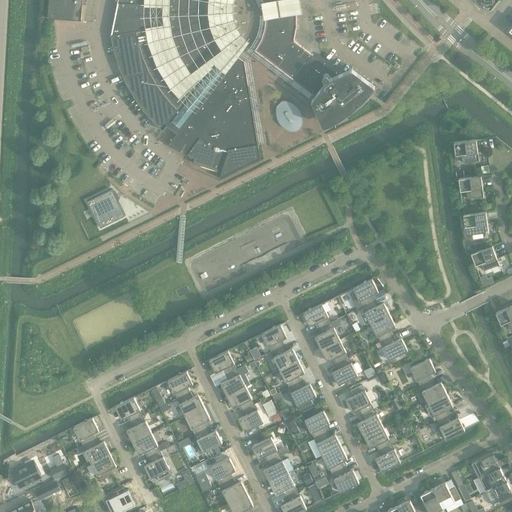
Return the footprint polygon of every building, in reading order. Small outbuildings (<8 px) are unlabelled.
[(49,0),(49,18),(82,21),(83,0),(49,0)] [(163,131),(167,126),(172,129),(177,133),(177,132),(178,133),(205,98),(237,56),(231,50),(232,50),(231,49),(231,50),(228,46),(224,41),(224,40),(219,30),(219,29),(218,29),(215,19),(216,19),(216,18),(215,18),(215,7),(215,6),(215,0),(118,0),(118,2),(118,3),(118,4),(111,35),(111,36),(115,51),(115,52),(120,67),(120,68),(120,67),(126,82),(127,83),(134,96),(135,97),(144,110),(144,111),(144,110),(153,120),(155,123),(163,131)] [(256,49),(255,50),(256,50),(256,51),(256,50),(265,57),(266,58),(275,64),(275,65),(276,65),(284,72),(285,72),(294,79),(294,80),(295,79),(304,86),(303,86),(304,87),(313,93),(313,94),(314,94),(316,95),(343,116),(344,116),(348,113),(352,110),(356,107),(357,107),(360,103),(364,100),(367,97),(368,96),(367,96),(338,74),(313,55),(314,54),(313,54),(304,48),(304,47),(303,47),(295,41),(295,40),(297,27),(297,26),(297,12),(298,12),(297,11),(297,10),(296,10),(296,11),(267,16),(267,15),(266,15),(266,16),(266,17),(266,27),(265,27),(265,28),(266,28),(262,39),(261,39),(262,40),(256,49)] [(177,133),(168,145),(187,155),(200,137),(205,141),(230,149),(259,144),(259,143),(258,143),(257,132),(257,131),(256,132),(255,121),(255,120),(253,109),(253,108),(251,98),(251,97),(251,96),(249,85),(250,85),(249,84),(247,73),(248,73),(247,72),(245,61),(246,61),(246,60),(245,60),(244,60),(238,56),(238,55),(237,56),(205,98),(178,133),(177,132),(177,133)] [(279,113),(280,115),(280,118),(281,120),(283,122),(284,124),(286,126),(288,127),(291,128),(293,129),(296,128),(298,127),(299,125),(300,122),(300,120),(300,117),(299,115),(298,113),(296,110),(295,109),(293,107),(291,105),(288,104),(286,104),(283,104),(280,108),(279,110),(279,113)] [(200,137),(187,155),(195,159),(193,163),(202,166),(201,167),(218,172),(218,171),(222,172),(221,175),(220,178),(261,158),(259,144),(230,149),(205,141),(200,137)] [(480,161),(477,140),(454,143),(456,155),(462,154),(463,162),(479,160),(479,162),(480,161)] [(489,165),(482,166),(483,174),(490,172),(489,165)] [(482,175),(459,178),(461,191),(467,190),(468,198),(484,196),(484,197),(485,197),(482,175)] [(114,187),(90,199),(103,225),(128,213),(114,187)] [(486,211),(464,214),(466,227),(465,228),(465,229),(464,231),(464,233),(465,235),(465,236),(466,238),(468,239),(474,238),(474,239),(484,238),(483,233),(489,232),(489,233),(486,211)] [(493,245),(472,253),(476,265),(482,263),(485,271),(500,265),(500,266),(501,266),(493,245)] [(365,283),(354,288),(360,301),(363,306),(376,300),(373,295),(379,292),(373,279),(367,282),(366,281),(364,282),(365,283)] [(376,300),(363,306),(365,312),(366,313),(361,315),(366,325),(370,322),(371,324),(390,315),(384,302),(379,305),(376,300)] [(309,310),(304,313),(310,326),(316,323),(318,329),(331,322),(329,317),(323,304),(312,309),(311,308),(309,309),(309,310)] [(511,305),(496,313),(502,324),(507,322),(510,329),(511,328),(511,305)] [(390,315),(371,324),(378,337),(381,342),(394,335),(391,330),(397,327),(390,315)] [(315,337),(316,339),(321,349),(341,340),(334,327),(331,322),(318,329),(321,334),(315,337)] [(273,328),(262,334),(269,347),(271,352),(285,345),(282,340),(288,337),(281,324),(276,327),(275,326),(273,327),(273,328)] [(394,335),(381,342),(383,347),(389,360),(408,350),(402,338),(396,340),(394,335)] [(341,340),(321,349),(328,362),(333,359),(336,364),(349,358),(346,352),(347,352),(341,340)] [(367,340),(362,343),(365,349),(370,347),(367,340)] [(285,345),(271,352),(274,357),(280,370),(299,360),(293,348),(287,350),(285,345)] [(215,357),(210,360),(216,373),(221,370),(224,375),(237,369),(235,363),(229,350),(217,356),(217,355),(215,356),(215,357)] [(333,372),(334,374),(339,385),(358,375),(352,363),(349,358),(336,364),(338,369),(333,372)] [(417,380),(420,386),(433,379),(431,374),(436,371),(430,358),(411,368),(417,381),(417,380)] [(299,360),(280,370),(286,382),(289,387),(302,381),(300,375),(305,373),(299,360)] [(227,380),(221,383),(227,396),(246,386),(247,387),(251,385),(245,374),(249,372),(246,365),(237,369),(224,375),(227,380)] [(381,365),(375,368),(378,373),(383,370),(381,365)] [(372,367),(365,371),(369,377),(375,374),(372,367)] [(179,375),(168,381),(175,393),(177,398),(191,392),(188,387),(194,384),(187,371),(182,374),(181,373),(179,374),(179,375)] [(433,379),(420,386),(423,391),(422,391),(429,404),(448,394),(441,382),(436,384),(433,379)] [(302,381),(289,387),(292,392),(291,393),(298,405),(300,410),(300,411),(314,404),(313,404),(311,399),(317,396),(310,383),(305,386),(302,381)] [(246,386),(227,396),(234,408),(239,406),(242,411),(255,404),(252,399),(253,399),(247,387),(246,386)] [(401,388),(395,391),(398,396),(403,393),(401,388)] [(392,389),(385,392),(389,400),(396,397),(392,389)] [(347,400),(352,410),(353,412),(358,410),(361,415),(374,408),(372,403),(366,390),(347,400)] [(191,392),(177,398),(180,404),(186,416),(205,407),(199,394),(193,397),(191,392)] [(448,394),(429,404),(435,416),(438,421),(451,415),(448,409),(454,407),(448,394)] [(121,404),(116,407),(122,420),(127,417),(130,422),(143,415),(141,410),(135,397),(124,403),(123,401),(121,403),(121,404)] [(270,401),(263,404),(270,416),(277,413),(270,401)] [(239,419),(240,421),(245,432),(264,422),(258,409),(255,404),(242,411),(244,416),(239,419)] [(205,407),(186,416),(192,429),(195,434),(208,427),(206,422),(211,419),(205,407)] [(287,408),(281,411),(285,420),(291,417),(287,408)] [(358,423),(359,425),(364,435),(383,426),(377,413),(377,414),(374,408),(361,415),(364,420),(358,423)] [(312,433),(314,438),(328,432),(325,426),(331,424),(324,411),(305,420),(311,433),(312,433)] [(279,413),(272,416),(275,423),(282,420),(279,413)] [(127,430),(128,432),(133,443),(152,433),(146,421),(143,415),(130,422),(133,427),(127,430)] [(451,415),(438,421),(440,426),(440,427),(446,439),(457,434),(458,435),(460,434),(460,433),(465,430),(459,417),(453,420),(451,415)] [(85,422),(74,427),(81,440),(83,445),(97,439),(94,434),(100,431),(93,418),(87,421),(87,419),(85,420),(85,422)] [(383,426),(364,435),(370,448),(376,445),(379,450),(392,444),(398,441),(395,436),(390,438),(383,426)] [(208,427),(195,434),(198,439),(197,439),(204,452),(223,443),(216,430),(211,433),(208,427)] [(328,432),(314,438),(317,443),(323,456),(342,447),(336,434),(330,437),(328,432)] [(152,433),(133,443),(140,455),(145,452),(148,458),(161,451),(158,446),(159,446),(152,433)] [(252,446),(258,457),(259,459),(264,456),(267,462),(280,455),(278,450),(272,437),(252,446)] [(97,439),(83,445),(86,450),(86,451),(92,463),(111,454),(105,441),(99,444),(97,439)] [(376,458),(377,461),(382,471),(388,468),(388,470),(391,469),(390,467),(401,462),(395,449),(394,449),(392,444),(379,450),(381,456),(376,458)] [(342,447),(323,456),(329,468),(332,474),(345,467),(343,462),(348,459),(342,447)] [(145,466),(146,468),(151,478),(157,476),(159,481),(173,475),(170,469),(164,456),(163,456),(161,451),(148,458),(150,463),(145,466)] [(493,452),(472,463),(479,477),(500,467),(493,452)] [(111,454),(92,463),(98,476),(101,481),(114,474),(112,469),(117,466),(111,454)] [(264,470),(265,472),(270,482),(289,473),(294,470),(288,458),(283,460),(280,455),(267,462),(270,467),(264,470)] [(218,480),(220,485),(233,478),(231,473),(236,470),(230,457),(211,467),(217,480),(218,480)] [(34,461),(12,471),(20,487),(42,477),(34,461)] [(345,467),(332,474),(334,479),(341,492),(352,486),(352,488),(355,486),(354,485),(360,482),(353,469),(348,472),(345,467)] [(500,467),(479,477),(486,491),(507,481),(500,467)] [(188,470),(183,472),(187,480),(189,485),(195,482),(188,470)] [(205,471),(196,476),(201,486),(204,491),(212,487),(210,482),(205,471)] [(318,472),(312,475),(315,481),(322,477),(319,472),(318,472)] [(289,473),(270,482),(276,495),(282,492),(285,497),(298,491),(295,485),(289,473)] [(310,473),(304,476),(308,484),(313,481),(310,473)] [(233,478),(220,485),(223,490),(229,503),(248,493),(242,481),(236,483),(233,478)] [(56,481),(36,491),(41,499),(60,490),(56,481)] [(511,491),(507,481),(486,491),(493,505),(511,496),(511,491)] [(440,485),(433,489),(443,508),(456,502),(461,499),(454,486),(449,488),(446,482),(443,484),(442,483),(440,484),(440,485)] [(128,489),(106,500),(112,511),(120,511),(136,504),(128,489)] [(424,501),(419,503),(423,511),(435,511),(443,508),(433,489),(428,491),(427,490),(425,492),(425,493),(421,495),(424,501)] [(282,505),(283,507),(285,511),(299,511),(307,508),(301,496),(300,496),(298,491),(285,497),(287,502),(282,505)] [(468,491),(463,494),(466,501),(472,498),(468,491)] [(248,493),(229,503),(233,511),(250,511),(248,509),(254,506),(248,493)] [(38,511),(32,499),(10,510),(11,511),(38,511)] [(405,503),(398,506),(400,511),(423,511),(419,503),(413,506),(411,500),(407,502),(407,501),(404,502),(405,503)] [(464,504),(461,506),(464,511),(470,508),(467,503),(464,504)]
